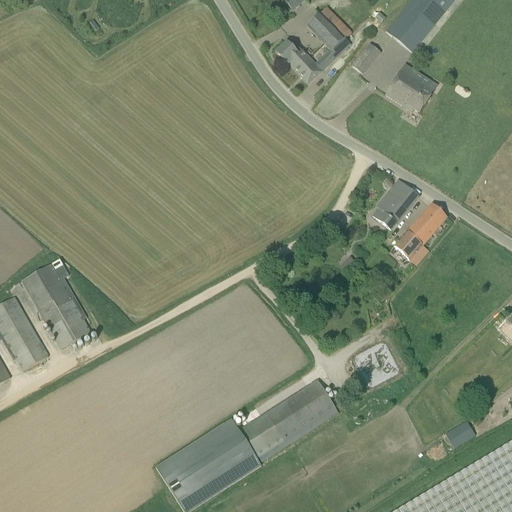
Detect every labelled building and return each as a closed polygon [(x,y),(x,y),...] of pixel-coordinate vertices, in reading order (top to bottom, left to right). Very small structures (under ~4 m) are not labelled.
[(306,0),(305,0),(285,0),(283,2),(293,12),(306,0)] [(412,0),(386,34),(412,55),(455,0),(412,0)] [(314,20),(306,28),(331,53),(332,53),(345,41),(320,15),(314,20)] [(302,52),(301,52),(291,41),(287,44),(287,43),(275,54),(287,67),(294,60),(296,63),(298,61),(303,66),(309,60),(302,52)] [(308,87),(350,47),(345,41),(332,53),(331,53),(329,55),(328,54),(315,66),(309,60),(303,66),(298,61),(296,63),(294,60),(287,67),(288,66),(308,87)] [(351,68),(362,77),(381,53),(370,45),(351,68)] [(404,67),(385,97),(405,110),(407,108),(414,112),(419,115),(433,94),(426,89),(429,83),(404,67)] [(391,233),(418,199),(398,182),(378,206),(380,208),(372,218),(391,233)] [(408,262),(422,247),(447,219),(432,206),(393,248),(408,262)] [(351,259),(340,266),(343,271),(354,265),(351,259)] [(91,335),(52,266),(22,283),(61,352),(91,335)] [(48,359),(15,299),(0,307),(0,331),(23,373),(48,359)] [(0,362),(0,386),(10,380),(0,362)] [(192,511),(261,468),(257,461),(335,410),(317,382),(265,416),(239,432),(232,420),(156,469),(182,511),(192,511)] [(466,424),(445,437),(454,451),(475,438),(466,424)] [(511,511),(511,442),(395,511),(511,511)]
